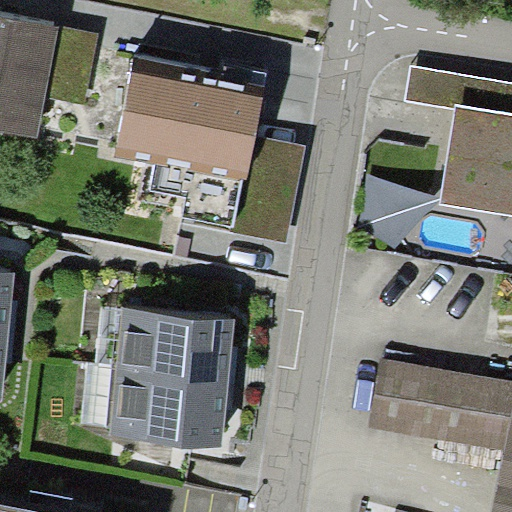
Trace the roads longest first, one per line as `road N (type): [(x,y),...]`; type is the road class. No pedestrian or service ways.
road 1 (residential): [(272,511),(354,15)]
road 2 (residential): [(354,15),(511,43)]
